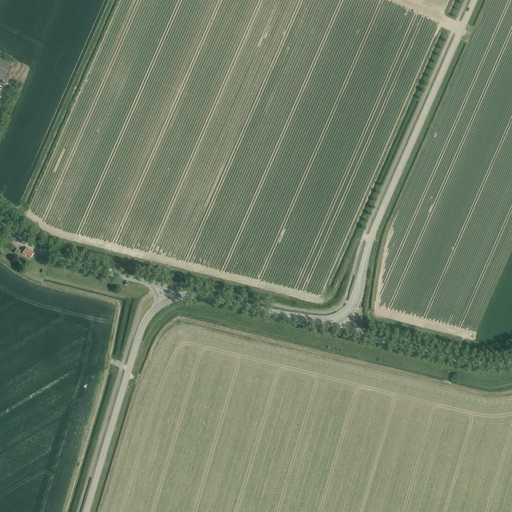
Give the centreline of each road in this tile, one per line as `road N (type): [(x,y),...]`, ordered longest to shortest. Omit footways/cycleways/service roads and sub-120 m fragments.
road 1 (track): [(99,511),(137,385),(160,334),(178,319),(486,395),(511,392)]
road 2 (secondary): [(343,316),(474,0)]
road 3 (secondary): [(85,511),(141,328),(165,301)]
road 4 (unclassified): [(511,363),(476,364),(366,337),(343,316)]
road 5 (unclassified): [(147,282),(55,258),(0,224)]
road 6 (secondary): [(165,301),(196,295),(296,318)]
